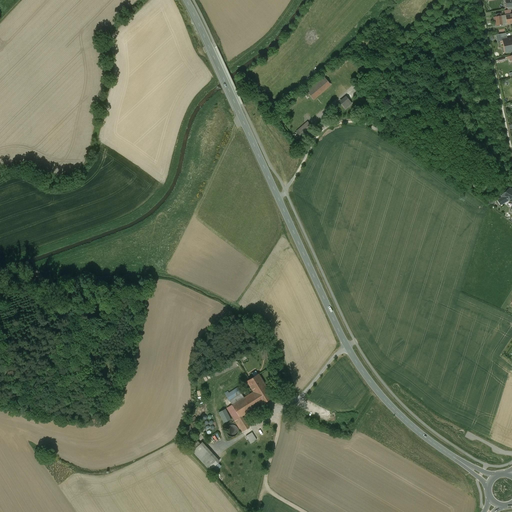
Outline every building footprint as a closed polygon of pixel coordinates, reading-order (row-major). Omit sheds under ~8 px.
[(507,39),(503,40),(505,52),(511,50),(511,39),(511,38),(511,39),(511,42),(511,38),(507,39)] [(323,77),(306,91),(313,99),(330,85),(327,82),(323,77)] [(344,96),(338,102),(340,104),(344,108),(349,103),(346,99),(344,96)] [(307,122),(296,132),(300,137),(311,127),(307,122)] [(509,201),(511,203),(511,202),(511,189),(510,188),(500,198),(496,200),(500,207),(509,201)] [(272,397),(258,374),(247,381),(254,391),(244,398),(232,405),(237,413),(240,417),(241,416),(260,404),(262,404),(265,402),(272,397)] [(237,387),(226,395),(227,398),(239,391),(237,387)] [(241,393),(229,401),(232,405),(244,398),(241,393)] [(249,428),(241,416),(240,417),(237,413),(232,416),(242,432),(249,428)] [(195,417),(189,419),(194,432),(200,430),(195,417)] [(237,433),(238,431),(237,428),(236,426),(234,425),(232,425),(229,425),(228,427),(226,429),(226,431),(226,433),(228,435),(230,436),(232,437),(234,436),(236,435),(237,433)] [(252,432),(246,436),(250,444),(256,440),(252,432)] [(196,439),(188,446),(193,451),(200,444),(196,439)] [(200,444),(193,451),(197,455),(206,447),(202,442),(200,444)] [(206,447),(197,455),(210,470),(219,462),(206,447)]
